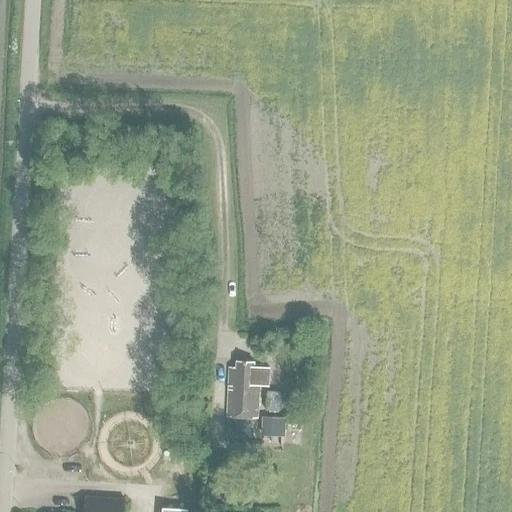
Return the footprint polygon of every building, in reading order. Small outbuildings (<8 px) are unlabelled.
[(259,385),(268,386),(269,368),(253,368),(254,362),(237,362),(237,368),(230,368),(228,417),(257,418),(259,385)] [(280,392),(267,391),(266,410),(279,411),(280,392)] [(76,472),(79,412),(55,411),(52,471),(76,472)] [(283,443),(284,419),(263,418),(261,442),(283,443)] [(125,511),(126,499),(87,497),(86,511),(125,511)]
